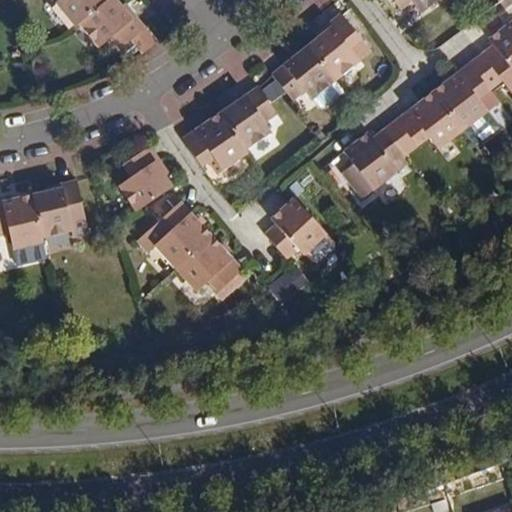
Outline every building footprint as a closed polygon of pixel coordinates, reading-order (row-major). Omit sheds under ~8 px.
[(58,0),(53,5),(74,29),(78,26),(108,0),(58,0)] [(132,20),(115,0),(108,0),(78,26),(100,51),(112,40),(122,50),(133,41),(147,29),(136,16),(132,20)] [(420,15),(440,0),(389,0),(398,12),(411,3),(420,15)] [(307,48),(334,82),(372,52),(342,14),(329,25),(331,28),(307,48)] [(511,19),(486,39),(491,45),(480,53),(481,54),(500,80),(506,87),(511,82),(511,19)] [(158,41),(147,29),(133,41),(145,54),(158,41)] [(312,99),(334,82),(307,48),(272,76),(291,100),(303,91),(310,101),(312,99)] [(481,54),(480,53),(467,63),(489,90),(500,80),(481,54)] [(467,63),(431,92),(461,131),(485,112),(476,99),(489,90),(467,63)] [(324,107),(343,92),(334,82),(312,99),(319,107),(324,107)] [(258,86),(219,112),(245,149),(270,131),(264,123),(278,114),(258,86)] [(461,131),(431,92),(394,121),(415,146),(426,138),(436,151),(461,131)] [(245,149),(219,112),(182,139),(202,168),(215,159),(223,170),(247,153),(245,149)] [(394,121),(383,129),(403,156),(415,146),(394,121)] [(392,164),(403,156),(383,129),(372,138),(367,131),(341,152),(351,166),(339,174),(359,201),(398,171),(392,164)] [(136,212),(173,187),(157,164),(161,162),(150,146),(123,164),(133,179),(120,188),(136,212)] [(63,186),(32,194),(42,237),(74,229),(71,213),(85,210),(77,178),(61,182),(63,186)] [(42,237),(32,194),(0,201),(0,234),(9,233),(14,249),(43,242),(42,237)] [(295,198),(270,219),(276,225),(265,235),(288,259),(298,249),(303,256),(327,235),(295,198)] [(157,247),(177,269),(213,236),(182,202),(158,223),(169,235),(157,247)] [(213,236),(177,269),(199,293),(211,282),(221,292),(245,272),(213,236)] [(277,278),(292,297),(311,283),(297,264),(277,278)]
